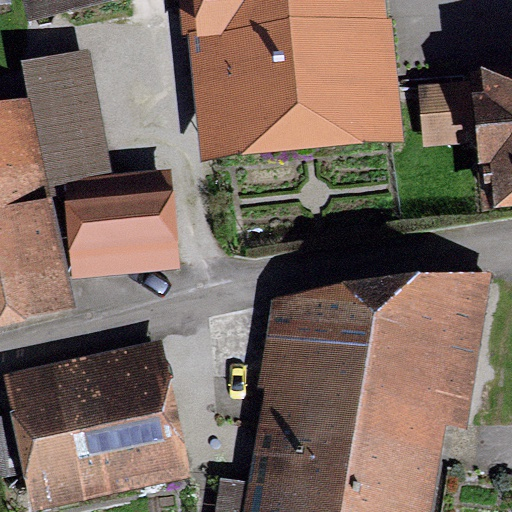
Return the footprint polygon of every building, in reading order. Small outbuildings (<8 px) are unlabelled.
[(145,0),(27,0),(35,33),(148,10),(145,0)] [(398,0),(164,0),(165,6),(203,3),(218,178),(412,161),(398,0)] [(31,101),(51,192),(115,178),(87,51),(23,65),(31,101)] [(511,79),(476,83),(488,198),(511,195),(511,79)] [(465,84),(415,90),(424,157),(474,151),(465,84)] [(51,192),(31,101),(0,107),(0,325),(76,309),(51,192)] [(174,193),(66,203),(73,278),(180,268),(174,193)] [(342,282),(272,299),(259,385),(267,387),(247,511),(427,511),(441,419),(464,423),(487,270),(419,272),(342,282)] [(175,353),(14,386),(39,511),(109,511),(204,493),(175,353)] [(7,416),(0,417),(0,480),(20,476),(7,416)]
